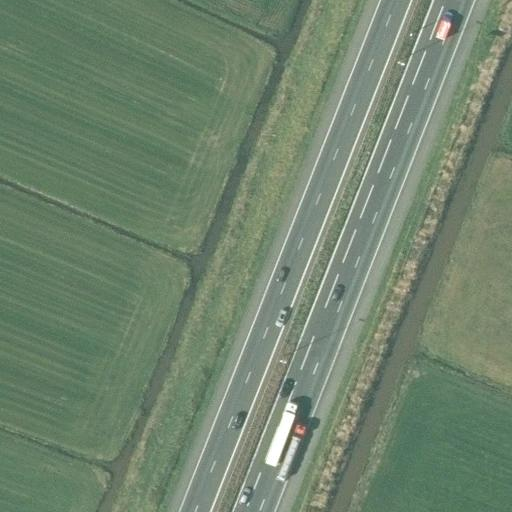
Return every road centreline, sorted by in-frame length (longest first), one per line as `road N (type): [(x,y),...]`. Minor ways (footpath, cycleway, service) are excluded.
road 1 (motorway): [(396,0),(195,511)]
road 2 (motorway): [(251,511),(451,0)]
